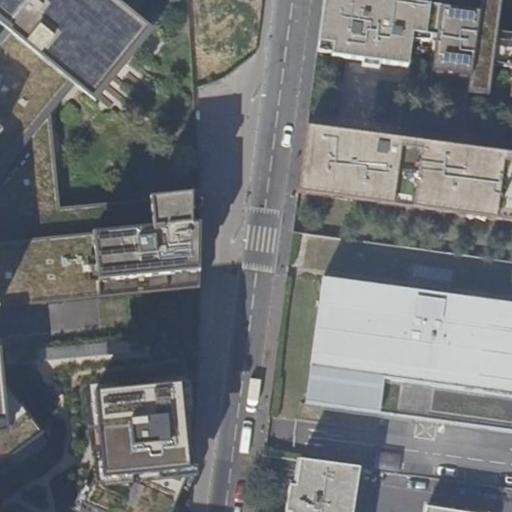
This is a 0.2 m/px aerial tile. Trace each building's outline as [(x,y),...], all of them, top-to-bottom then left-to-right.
[(0,0),(0,25),(6,30),(0,37),(0,308),(200,288),(201,204),(201,196),(58,194),(50,115),(73,86),(92,101),(149,31),(128,14),(138,0),(0,0)] [(413,2),(396,0),(319,0),(313,55),(317,55),(327,57),(404,67),(408,34),(437,38),(434,61),(433,73),(471,79),(469,93),(491,96),(494,68),(502,10),(476,6),(474,22),(411,13),(413,2)] [(511,158),(303,128),(294,194),(511,223),(511,158)] [(511,306),(319,281),(302,408),(511,435),(511,306)] [(0,384),(0,467),(45,435),(2,406),(0,384)] [(182,386),(95,395),(101,465),(83,506),(96,511),(174,511),(191,473),(182,386)] [(356,474),(296,466),(294,476),(355,484),(356,474)] [(355,484),(294,476),(292,492),(331,497),(330,506),(351,508),(355,484)] [(331,497),(292,492),(288,511),(350,511),(351,508),(330,506),(331,497)]
